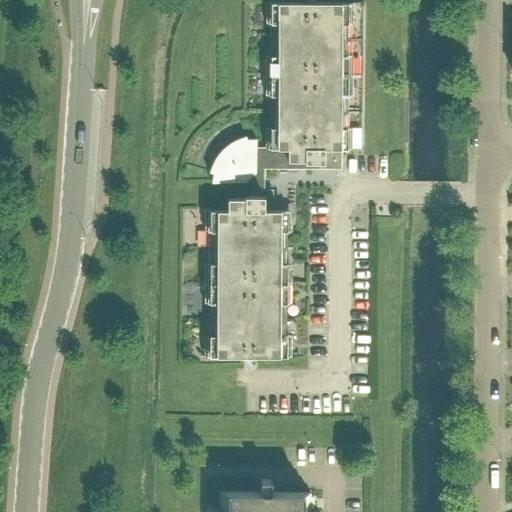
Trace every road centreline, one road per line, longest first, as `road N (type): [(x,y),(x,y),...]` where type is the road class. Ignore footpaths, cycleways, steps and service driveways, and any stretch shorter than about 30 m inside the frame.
road 1 (tertiary): [(26,511),(35,386),(71,253),(82,70)]
road 2 (residential): [(488,196),(349,192),(338,209),(332,382),(241,379)]
road 3 (residential): [(486,511),(488,196)]
road 4 (residential): [(489,156),(488,0)]
